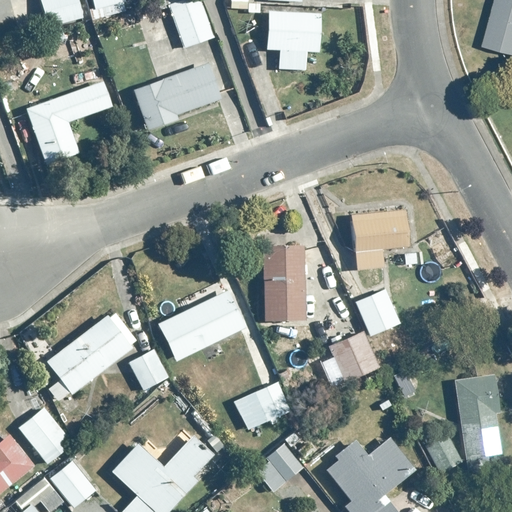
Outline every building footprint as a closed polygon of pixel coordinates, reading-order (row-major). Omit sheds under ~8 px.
[(79,17),(74,0),(35,0),(43,27),(79,17)] [(124,11),(121,0),(88,0),(93,19),(124,11)] [(227,0),(226,7),(256,12),(258,0),(227,0)] [(309,0),(267,0),(266,38),(308,39),(309,0)] [(511,0),(490,0),(490,9),(511,10),(511,0)] [(200,32),(129,58),(148,109),(219,83),(200,32)] [(102,53),(25,78),(44,135),(121,109),(102,53)] [(403,183),(350,186),(354,239),(407,236),(403,183)] [(302,294),(304,212),(262,211),(260,293),(302,294)] [(228,262),(148,297),(167,339),(247,304),(228,262)] [(45,339),(68,368),(133,314),(109,286),(45,339)] [(396,323),(382,287),(351,299),(366,335),(396,323)] [(339,381),(374,367),(360,331),(325,345),(332,363),(339,381)] [(511,399),(504,341),(456,347),(471,451),(511,444),(511,399)] [(165,377),(150,348),(124,361),(140,390),(165,377)] [(285,413),(274,381),(251,389),(261,421),(285,413)] [(95,463),(146,510),(221,429),(170,382),(95,463)] [(371,400),(315,453),(371,511),(388,511),(436,468),(371,400)] [(0,461),(29,440),(0,401),(0,461)] [(300,467),(279,442),(266,453),(276,465),(258,479),(269,493),(300,467)] [(93,511),(52,459),(0,498),(0,502),(7,511),(93,511)] [(273,495),(271,511),(355,511),(356,506),(273,495)]
